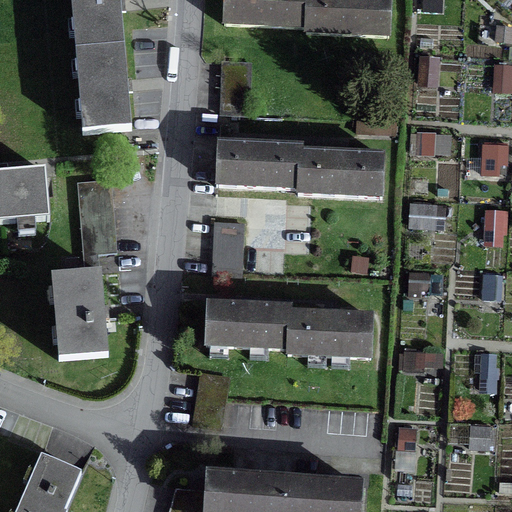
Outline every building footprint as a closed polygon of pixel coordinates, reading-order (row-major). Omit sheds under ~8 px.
[(118,0),(69,0),(81,137),(130,132),(126,92),(119,11),(118,0)] [(224,0),(223,28),(305,32),(305,37),(387,40),(388,0),(224,0)] [(494,44),(511,45),(511,27),(495,27),(494,44)] [(440,58),(419,57),(417,88),(438,89),(440,58)] [(221,65),(219,117),(247,118),(249,66),(221,65)] [(511,67),(495,66),(493,95),(511,96),(511,89),(511,67)] [(436,136),(436,134),(417,133),(416,135),(410,134),(410,158),(435,159),(436,157),(451,157),(452,136),(436,136)] [(507,178),(509,147),(483,145),(481,176),(507,178)] [(252,149),(217,148),(215,189),(298,192),(297,197),(380,201),(382,160),(347,158),(347,156),(341,156),(334,156),(334,158),(299,156),(299,151),(265,150),(265,148),(259,147),(252,147),(252,149)] [(0,227),(47,223),(43,175),(2,179),(0,179),(0,227)] [(109,183),(76,186),(81,241),(114,239),(109,183)] [(445,232),(446,207),(410,205),(408,230),(445,232)] [(485,211),(484,249),(503,249),(503,238),(507,238),(508,212),(485,211)] [(214,226),(211,278),(239,280),(241,227),(214,226)] [(114,239),(81,241),(82,259),(115,256),(114,239)] [(430,293),(430,274),(409,273),(409,275),(404,275),(403,288),(408,288),(408,298),(420,299),(420,293),(430,293)] [(482,302),(502,303),(502,277),(483,276),(482,302)] [(58,364),(107,359),(104,318),(100,277),(51,281),(58,364)] [(289,317),(289,312),(255,310),(255,309),(248,308),(241,308),(241,310),(206,308),(204,349),(287,353),(287,358),(369,362),(371,321),(336,319),(336,317),(330,317),(323,317),(323,319),(289,317)] [(442,371),(443,355),(404,353),(404,355),(399,355),(398,372),(425,374),(425,370),(442,371)] [(480,355),(479,395),(496,395),(496,355),(480,355)] [(191,429),(219,433),(227,381),(200,377),(191,429)] [(469,452),(495,452),(495,426),(469,426),(469,452)] [(397,428),(395,473),(414,474),(414,483),(432,484),(434,459),(415,458),(417,429),(397,428)] [(16,511),(64,511),(76,485),(36,468),(16,511)] [(205,494),(203,511),(359,511),(361,489),(322,486),(245,481),(206,478),(205,494)] [(203,511),(205,494),(174,491),(168,511),(203,511)]
